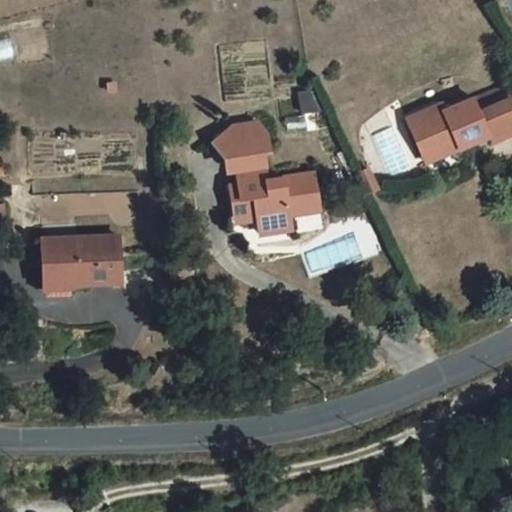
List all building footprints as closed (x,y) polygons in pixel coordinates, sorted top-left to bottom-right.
[(431,83),(397,98),(413,135),(447,120),(450,127),(479,115),(482,122),(511,108),(511,101),(495,64),(463,79),(461,77),(433,89),(431,83)] [(317,193),(311,154),(263,161),(259,133),(265,132),(262,115),(253,103),(229,107),(210,123),(232,151),(234,165),(226,167),(230,198),(251,196),(252,203),(253,210),(287,206),(286,197),(317,193)] [(231,205),(252,203),(251,196),(230,198),(231,205)] [(320,199),(294,203),(296,220),(322,215),(320,199)] [(288,214),(287,206),(253,210),(254,218),(288,214)] [(117,265),(112,219),(69,222),(69,228),(35,231),(37,264),(67,264),(67,268),(117,265)] [(67,264),(37,264),(39,277),(67,276),(67,268),(67,264)]
